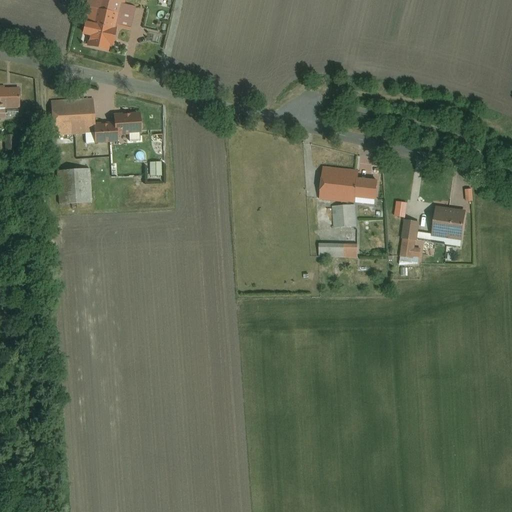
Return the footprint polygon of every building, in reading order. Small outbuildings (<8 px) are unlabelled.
[(122,3),(123,0),(88,0),(81,34),(93,37),(109,40),(114,41),(118,24),(122,3)] [(136,6),(122,3),(118,24),(131,27),(136,6)] [(109,40),(93,37),(90,48),(106,52),(109,40)] [(16,87),(0,87),(0,108),(17,108),(16,87)] [(92,99),(51,101),(53,134),(93,132),(92,99)] [(142,111),(115,112),(116,123),(116,135),(143,134),(142,111)] [(116,135),(116,123),(95,125),(96,144),(117,142),(116,135)] [(150,162),(151,176),(163,176),(162,162),(150,162)] [(358,171),(324,167),(320,197),(354,202),(354,196),(357,178),(358,171)] [(91,171),(58,171),(59,201),(91,200),(91,171)] [(378,181),(357,178),(354,196),(375,199),(378,181)] [(474,201),(472,188),(465,189),(466,202),(474,201)] [(405,218),(408,203),(397,201),(394,216),(405,218)] [(355,206),(335,206),(335,228),(355,227),(355,206)] [(465,211),(435,206),(431,232),(460,237),(465,211)] [(421,223),(406,221),(401,257),(415,259),(421,223)] [(357,245),(320,244),(320,255),(357,256),(357,245)]
